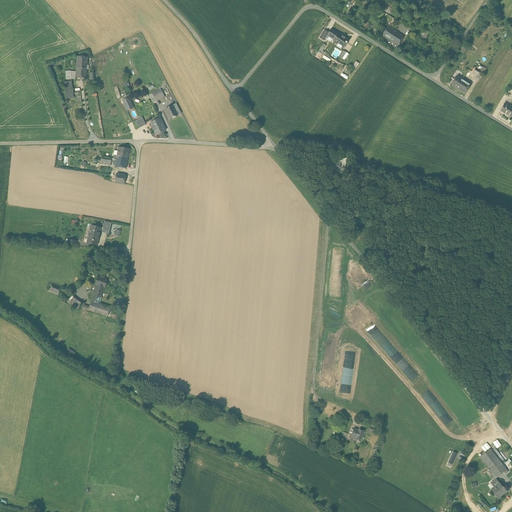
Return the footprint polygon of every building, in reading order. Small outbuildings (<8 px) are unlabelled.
[(396,2),(392,0),(390,0),(387,6),(392,9),(396,2)] [(403,18),(400,23),(411,29),(413,24),(411,23),(403,18)] [(403,37),(388,27),(382,35),(392,41),(390,45),(396,48),(398,45),(403,37)] [(425,29),(421,35),(425,38),(430,32),(425,29)] [(324,30),(320,38),(324,41),(325,38),(327,35),(328,33),(324,30)] [(338,35),(330,30),(328,33),(327,35),(332,39),(335,40),(338,35)] [(342,35),(341,37),(338,35),(335,40),(334,42),(337,44),(338,43),(343,46),(344,46),(346,43),(347,43),(347,42),(346,42),(348,39),(342,35)] [(326,46),(324,44),(318,52),(321,54),(326,46)] [(88,57),(77,56),(77,57),(76,78),(86,78),(87,69),(88,69),(89,66),(87,65),(88,57)] [(481,71),(478,75),(481,77),(486,69),(478,65),(476,68),(481,71)] [(471,84),(457,75),(451,85),(465,94),(471,84)] [(72,85),(65,86),(67,98),(74,97),(72,85)] [(129,98),(123,100),(127,111),(133,108),(129,98)] [(511,107),(509,106),(509,105),(505,102),(500,111),(511,117),(511,107)] [(173,105),(165,109),(170,119),(178,115),(173,105)] [(142,118),(136,121),(140,128),(146,125),(142,118)] [(160,118),(150,123),(156,135),(166,130),(160,118)] [(129,149),(118,147),(118,151),(117,155),(117,156),(128,158),(129,149)] [(128,158),(117,156),(115,166),(126,168),(128,158)] [(338,161),(318,157),(316,167),(328,170),(327,172),(331,173),(332,170),(344,173),(349,174),(350,167),(345,166),(347,158),(339,157),(338,161)] [(125,175),(117,174),(115,181),(115,182),(124,183),(125,175)] [(325,189),(317,179),(312,183),(320,193),(325,189)] [(112,223),(105,221),(102,232),(109,234),(112,223)] [(101,228),(91,226),(87,243),(97,245),(101,228)] [(93,295),(101,298),(105,288),(108,280),(104,278),(105,276),(102,276),(102,278),(98,276),(95,285),(96,285),(93,295)] [(61,287),(52,284),(50,291),(58,294),(61,287)] [(101,298),(93,295),(91,301),(100,303),(101,298)] [(81,304),(72,297),(68,302),(78,309),(81,304)] [(100,303),(91,301),(89,307),(88,310),(107,316),(110,307),(100,303)] [(359,430),(354,428),(350,438),(355,440),(360,442),(364,430),(359,428),(359,430)] [(484,451),(490,447),(487,442),(481,446),(484,451)] [(494,447),(491,449),(502,464),(506,461),(494,447)] [(491,449),(490,449),(480,457),(490,469),(493,473),(497,478),(507,470),(502,464),(491,449)] [(448,462),(452,464),(457,453),(453,451),(448,462)] [(496,479),(493,481),(491,483),(494,487),(491,490),(497,498),(506,491),(503,487),(501,485),(496,479)]
